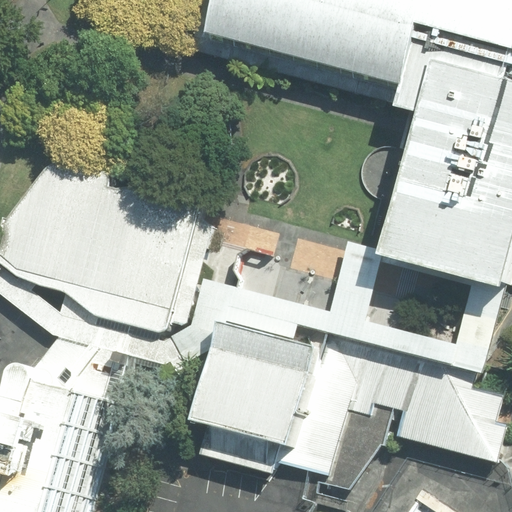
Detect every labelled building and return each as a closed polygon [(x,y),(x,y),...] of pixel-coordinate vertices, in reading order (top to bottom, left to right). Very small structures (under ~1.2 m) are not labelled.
[(511,0),(208,0),(196,48),(432,111),(398,239),(393,255),(511,285),(511,0)] [(213,188),(68,145),(16,218),(8,216),(2,258),(24,276),(72,292),(104,316),(166,333),(173,331),(178,320),(194,327),(205,320),(227,326),(240,272),(245,254),(220,248),(212,246),(217,226),(205,217),(213,188)] [(398,239),(233,197),(220,248),(245,254),(240,272),(244,279),(230,322),(224,344),(212,389),(207,408),(204,421),(215,424),(208,456),(283,474),(286,463),(332,475),(330,484),(385,498),(400,443),(501,469),(511,426),(511,393),(480,385),(492,334),(473,329),(482,298),(511,305),(511,285),(393,255),(398,239)] [(0,290),(58,336),(64,337),(126,353),(182,368),(207,408),(212,389),(195,362),(224,344),(230,322),(227,326),(205,320),(194,327),(166,344),(139,337),(135,334),(102,326),(104,316),(72,292),(64,313),(39,292),(25,287),(6,272),(9,268),(0,261),(0,290)] [(64,337),(64,339),(34,373),(15,441),(12,456),(0,476),(0,511),(85,511),(126,353),(64,337)] [(0,453),(12,456),(15,441),(7,439),(8,436),(0,433),(0,453)]
